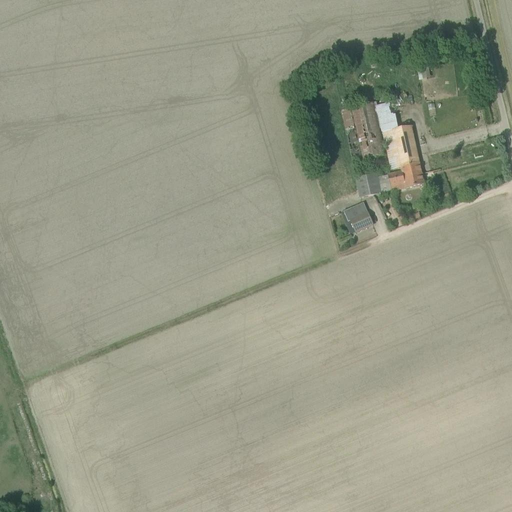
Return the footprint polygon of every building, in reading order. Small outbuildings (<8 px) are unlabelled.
[(420,69),(423,80),(429,79),(426,67),(420,69)] [(411,127),(401,129),(383,133),(376,103),(342,112),(352,164),(387,155),(391,171),(401,169),(402,173),(388,175),(389,182),(422,175),(411,127)] [(376,174),(369,175),(373,196),(381,195),(376,174)] [(373,196),(369,175),(355,178),(359,199),(373,196)] [(424,185),(422,175),(389,182),(392,192),(424,185)] [(363,204),(352,208),(343,212),(348,222),(350,221),(352,225),(347,228),(350,235),(373,225),(363,204)]
